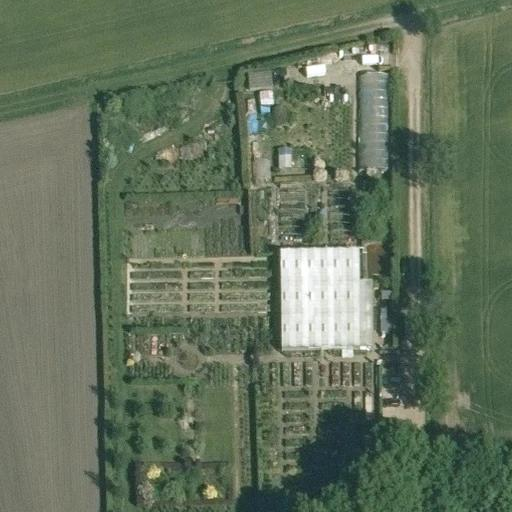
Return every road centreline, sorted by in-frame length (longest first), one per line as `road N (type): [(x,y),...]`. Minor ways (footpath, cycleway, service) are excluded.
road 1 (track): [(413,16),(413,511)]
road 2 (track): [(0,110),(413,16)]
